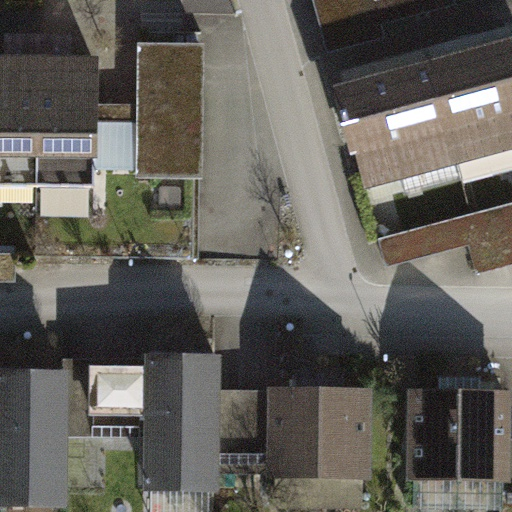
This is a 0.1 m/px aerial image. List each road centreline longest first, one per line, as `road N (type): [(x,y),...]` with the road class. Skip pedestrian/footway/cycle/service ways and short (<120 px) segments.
road 1 (residential): [(336,306),(0,301)]
road 2 (residential): [(255,0),(336,306)]
road 3 (residential): [(511,309),(336,306)]
